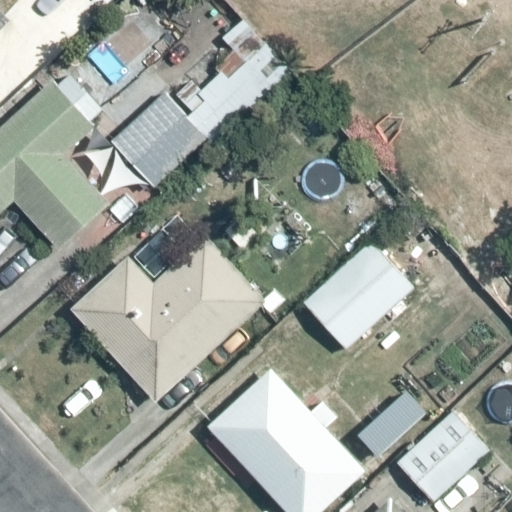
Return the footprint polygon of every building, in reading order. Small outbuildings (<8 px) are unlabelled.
[(51,81),(0,127),(0,214),(13,202),(57,250),(108,204),(64,155),(94,128),(51,81)] [(128,255),(69,309),(155,402),(264,302),(203,236),(153,282),(128,255)] [(375,324),(391,339),(405,325),(390,309),(417,283),(373,239),(307,304),(350,348),(375,324)] [(270,368),(207,427),(285,511),(322,511),(366,472),(270,368)] [(489,447),(455,409),(398,461),(433,499),(489,447)] [(402,511),(390,498),(374,511),(402,511)]
